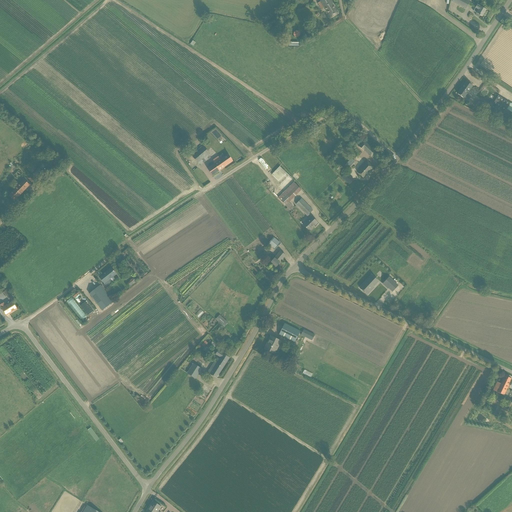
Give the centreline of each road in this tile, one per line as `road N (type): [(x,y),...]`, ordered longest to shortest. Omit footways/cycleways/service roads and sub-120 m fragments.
road 1 (unclassified): [(19,322),(164,212),(329,114),(351,115),(396,159)]
road 2 (unclassified): [(146,489),(208,407),(291,266)]
road 3 (unclassified): [(511,372),(291,266)]
road 4 (unclassified): [(146,489),(19,322)]
road 5 (unclassified): [(396,159),(508,0)]
road 6 (unclassified): [(291,266),(396,159)]
road 7 (track): [(432,112),(345,18)]
